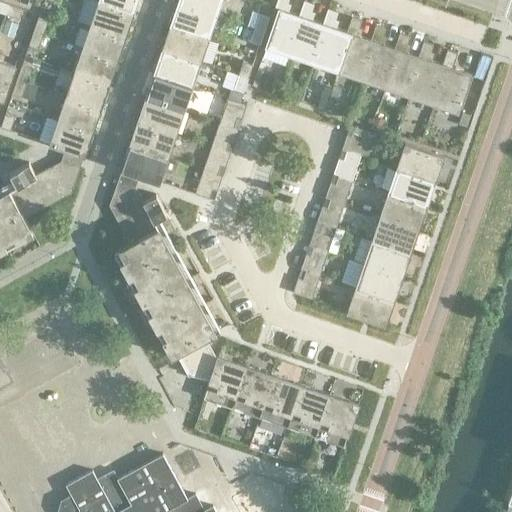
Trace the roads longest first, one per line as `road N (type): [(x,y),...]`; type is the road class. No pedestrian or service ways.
road 1 (residential): [(267,314),(221,226),(261,109),(327,133)]
road 2 (residential): [(417,365),(511,88)]
road 3 (residential): [(327,133),(267,314)]
road 4 (residential): [(417,365),(267,314)]
road 5 (residential): [(367,511),(417,365)]
